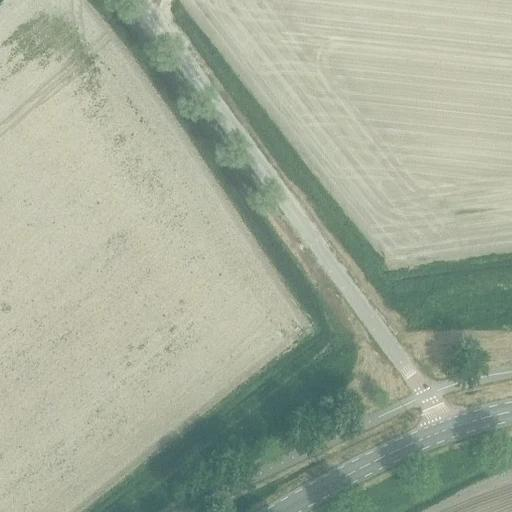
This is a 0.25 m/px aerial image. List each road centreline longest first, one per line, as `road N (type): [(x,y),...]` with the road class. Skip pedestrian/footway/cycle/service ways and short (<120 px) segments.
road 1 (unclassified): [(443,430),(383,337),(128,0)]
road 2 (secondary): [(443,430),(286,511)]
